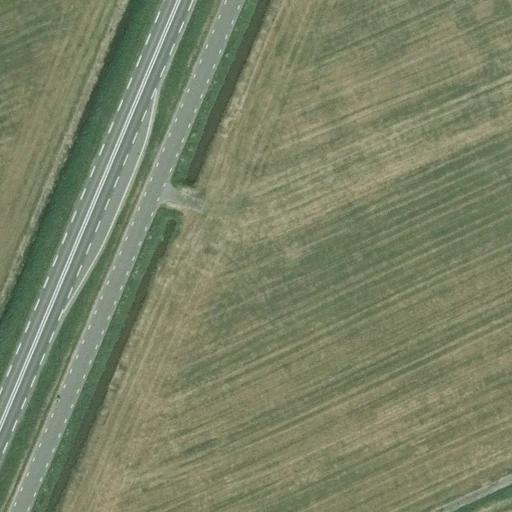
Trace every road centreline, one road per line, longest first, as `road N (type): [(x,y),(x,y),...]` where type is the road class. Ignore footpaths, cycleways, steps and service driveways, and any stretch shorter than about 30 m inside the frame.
road 1 (unclassified): [(19,511),(232,0)]
road 2 (primary): [(0,432),(179,0)]
